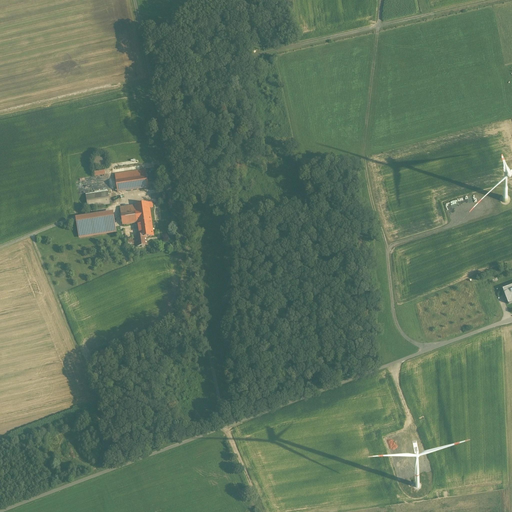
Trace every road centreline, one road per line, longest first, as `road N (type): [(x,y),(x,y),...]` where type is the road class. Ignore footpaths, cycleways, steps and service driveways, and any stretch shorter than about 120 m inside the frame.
road 1 (unclassified): [(225,425),(134,0)]
road 2 (track): [(493,0),(150,76)]
road 3 (track): [(377,25),(366,174),(396,319),(401,333),(426,350)]
road 4 (unclassified): [(511,318),(225,425)]
road 5 (unclassified): [(225,425),(2,511)]
